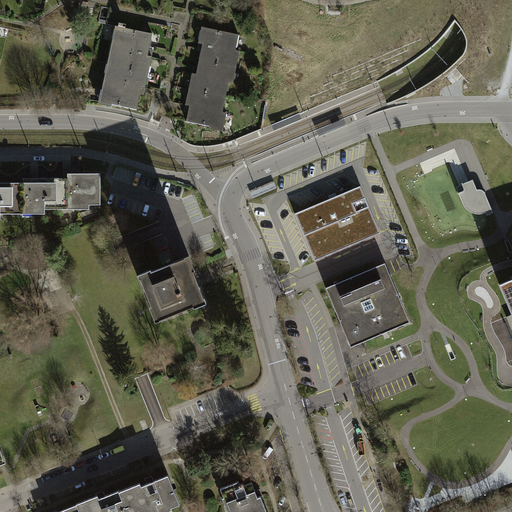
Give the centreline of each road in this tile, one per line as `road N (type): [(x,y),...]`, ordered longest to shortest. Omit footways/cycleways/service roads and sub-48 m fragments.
road 1 (residential): [(0,504),(285,390)]
road 2 (residential): [(232,201),(240,181),(260,167),(367,124),(432,110),(511,108)]
road 3 (residential): [(232,201),(181,154),(137,132),(88,122),(0,123)]
road 4 (residential): [(285,390),(232,201)]
road 5 (track): [(73,309),(133,451)]
road 6 (residential): [(323,511),(285,390)]
